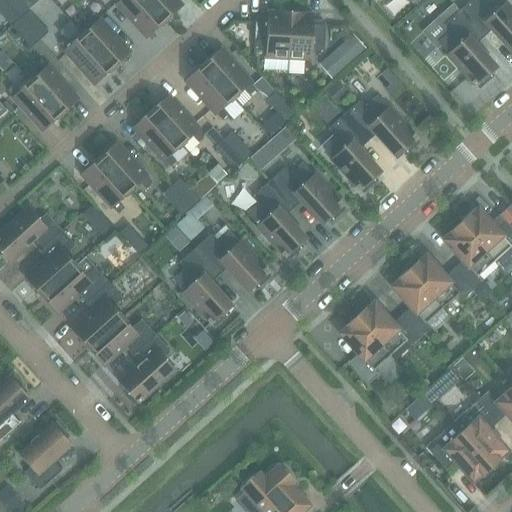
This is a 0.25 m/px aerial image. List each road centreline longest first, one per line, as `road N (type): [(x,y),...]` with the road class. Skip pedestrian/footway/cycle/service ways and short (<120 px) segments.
road 1 (residential): [(267,333),(511,114)]
road 2 (residential): [(228,0),(0,207)]
road 3 (residential): [(428,511),(267,333)]
road 4 (residential): [(126,459),(0,318)]
road 5 (residential): [(126,459),(267,333)]
